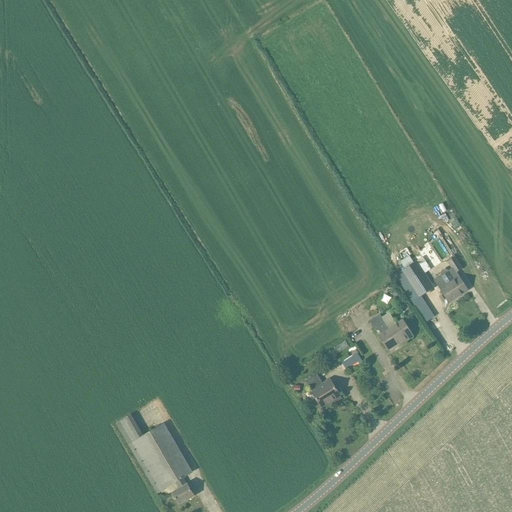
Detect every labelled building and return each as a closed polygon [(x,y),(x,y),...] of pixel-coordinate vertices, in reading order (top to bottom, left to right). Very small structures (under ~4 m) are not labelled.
[(415,264),(409,255),(400,262),(406,270),(403,272),(420,298),(434,289),(417,263),(415,264)] [(441,291),(444,294),(449,303),(467,291),(460,279),(456,273),(463,269),(455,257),(448,262),(452,269),(448,271),(447,270),(446,270),(445,270),(444,270),(443,270),(442,271),(441,272),(441,273),(441,274),(441,275),(441,276),(434,280),(441,291)] [(393,290),(392,293),(394,296),(397,297),(400,295),(400,292),(399,289),(396,289),(393,290)] [(383,317),(381,314),(369,321),(375,330),(377,328),(381,335),(379,336),(388,351),(404,340),(405,342),(413,337),(403,321),(390,329),(383,317)] [(323,384),(317,375),(306,381),(313,393),(312,393),(321,408),(331,401),(333,403),(341,398),(330,380),(323,384)] [(157,494),(176,483),(183,478),(186,477),(158,429),(141,439),(128,417),(117,424),(157,494)] [(187,485),(183,478),(176,483),(180,489),(172,493),(179,505),(194,496),(187,485)]
